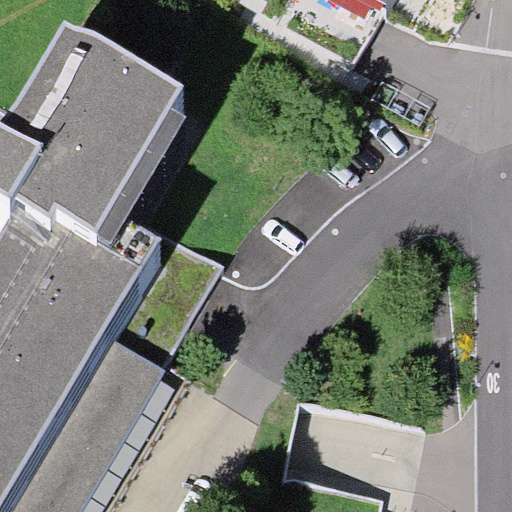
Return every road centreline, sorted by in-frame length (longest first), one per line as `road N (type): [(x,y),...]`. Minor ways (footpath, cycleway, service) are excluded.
road 1 (residential): [(493,197),(412,208),(336,260),(172,511)]
road 2 (residential): [(509,505),(493,197)]
road 3 (residential): [(493,197),(490,84),(507,0)]
